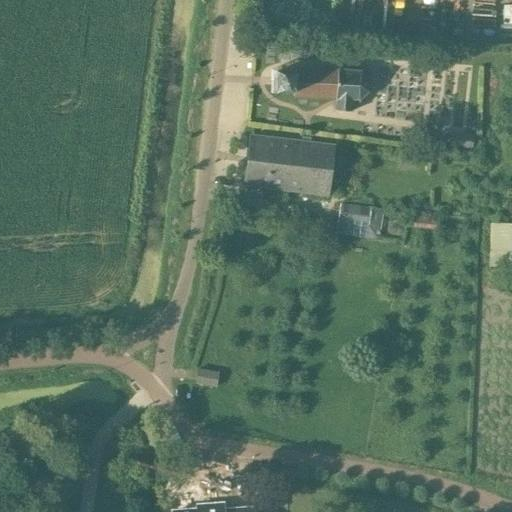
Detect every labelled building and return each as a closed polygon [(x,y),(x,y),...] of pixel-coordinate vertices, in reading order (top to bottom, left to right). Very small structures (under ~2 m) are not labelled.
[(359,100),(368,92),(368,81),(360,71),(338,70),(296,70),(296,73),(276,71),(275,92),(295,93),(295,97),(336,99),(335,110),(352,111),(352,99),(359,100)] [(473,136),(451,134),(450,147),(472,148),(473,136)] [(245,185),(299,191),(329,195),(335,146),(250,136),(245,185)] [(337,235),(379,240),(384,209),(341,203),(337,235)] [(406,226),(439,229),(440,214),(408,211),(406,226)] [(495,261),(511,260),(511,212),(493,213),(495,261)] [(196,384),(216,387),(218,372),(199,369),(196,384)]
